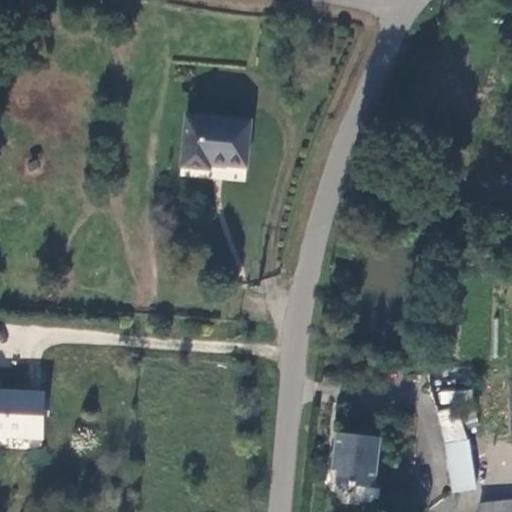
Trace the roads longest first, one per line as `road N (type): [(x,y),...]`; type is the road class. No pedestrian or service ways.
road 1 (tertiary): [(406,0),(307,255),(278,511)]
road 2 (unknown): [(293,334),(143,343)]
